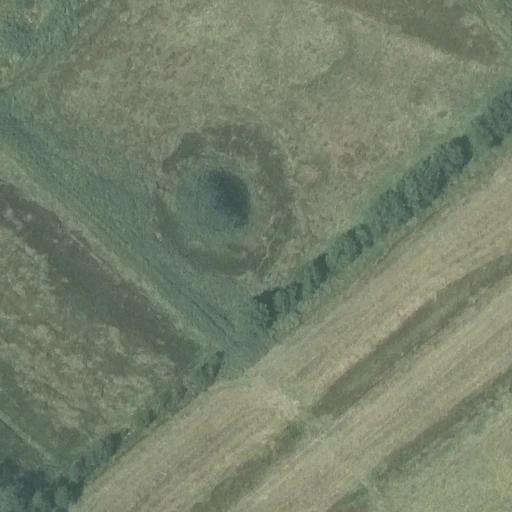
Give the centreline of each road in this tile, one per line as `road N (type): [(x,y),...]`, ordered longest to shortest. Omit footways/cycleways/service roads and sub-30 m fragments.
road 1 (track): [(0,106),(122,0),(465,0),(511,48)]
road 2 (track): [(393,511),(0,150)]
